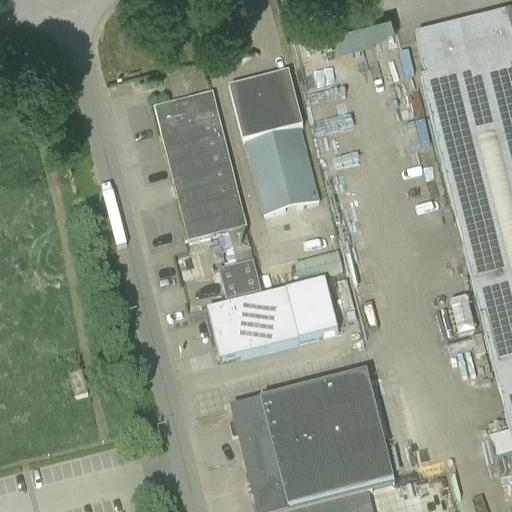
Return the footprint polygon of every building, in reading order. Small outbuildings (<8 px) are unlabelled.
[(337,52),(396,37),(390,17),(332,32),(337,52)] [(491,24),(492,27),(416,46),(425,85),(422,86),(511,444),(511,21),(508,23),(507,21),(491,24)] [(335,92),(320,40),(292,49),(306,101),(335,92)] [(243,148),(246,147),(264,221),(318,207),(300,134),(303,133),(289,78),(229,93),(243,148)] [(154,112),(188,247),(228,236),(237,271),(218,276),(226,307),(261,297),(245,232),(247,232),(213,97),(185,104),(154,112)] [(233,261),(231,247),(178,257),(182,282),(212,277),(210,265),(233,261)] [(337,338),(325,287),(285,297),(207,317),(220,368),(299,348),(337,338)] [(231,414),(255,511),(424,511),(417,483),(394,489),(366,380),(231,414)]
